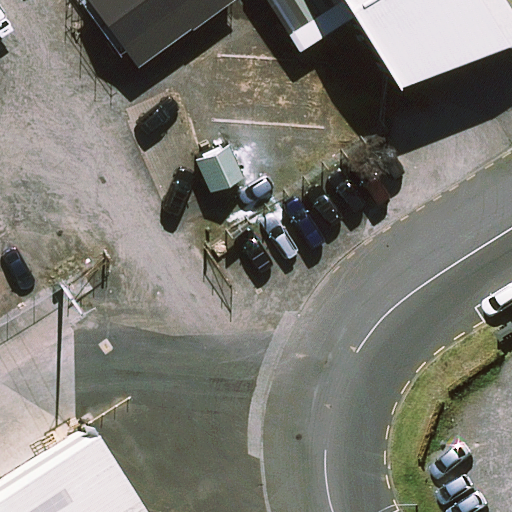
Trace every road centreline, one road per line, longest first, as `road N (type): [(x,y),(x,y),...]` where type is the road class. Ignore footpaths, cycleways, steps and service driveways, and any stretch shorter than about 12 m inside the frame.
road 1 (tertiary): [(511,227),(426,286),(353,356),(327,421),(332,511)]
road 2 (unknown): [(0,414),(57,389),(185,377),(333,397)]
